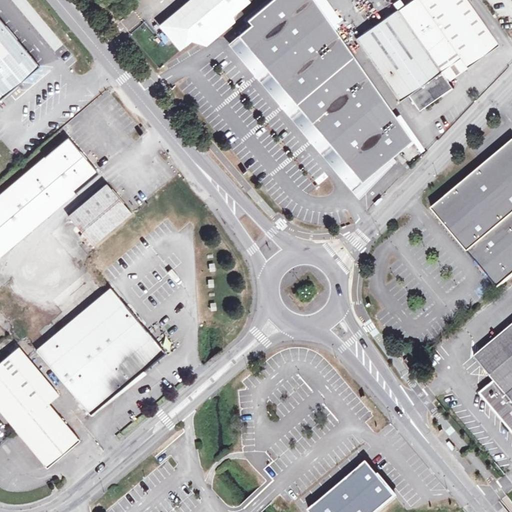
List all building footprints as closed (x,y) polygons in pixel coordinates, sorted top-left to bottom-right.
[(191,0),(162,25),(180,46),(191,37),(195,39),(206,43),(232,21),(230,15),(248,0),(247,0),(191,0)] [(266,69),(326,15),(314,0),(271,0),(248,20),(251,24),(238,35),(252,52),(266,69)] [(468,66),(498,43),(467,0),(412,0),(408,3),(451,65),(462,57),(468,66)] [(400,100),(408,95),(419,110),(452,87),(447,80),(441,72),(451,65),(408,3),(398,10),(357,39),(400,100)] [(326,15),(266,69),(280,85),(295,102),(353,54),(326,15)] [(0,20),(0,98),(39,66),(0,20)] [(252,52),(238,35),(228,44),(255,76),(281,107),(310,141),(358,198),(391,167),(387,161),(362,182),(345,162),(328,142),(311,122),(295,102),(280,85),(266,69),(252,52)] [(383,97),(353,54),(295,102),(311,122),(328,142),(383,97)] [(451,65),(457,73),(468,66),(462,57),(451,65)] [(441,72),(447,80),(457,73),(451,65),(441,72)] [(383,97),(328,142),(345,162),(362,182),(387,161),(397,152),(410,166),(424,156),(383,97)] [(92,168),(85,159),(67,138),(0,195),(0,258),(98,175),(92,168)] [(448,228),(465,248),(511,208),(511,141),(432,208),(448,228)] [(91,154),(85,159),(92,168),(98,163),(91,154)] [(83,233),(93,245),(131,212),(107,184),(69,216),(83,233)] [(374,203),(378,207),(385,200),(382,196),(374,203)] [(511,276),(511,208),(465,248),(484,270),(498,288),(511,276)] [(91,246),(93,245),(83,233),(79,236),(89,248),(91,246)] [(164,352),(111,288),(37,350),(90,414),(137,375),(164,352)] [(480,393),(511,431),(511,324),(474,356),(495,381),(480,393)] [(0,362),(0,410),(47,467),(78,441),(48,404),(58,395),(18,347),(0,362)] [(448,440),(444,444),(451,451),(455,448),(448,440)] [(376,511),(396,496),(381,478),(367,462),(309,510),(310,511),(376,511)]
